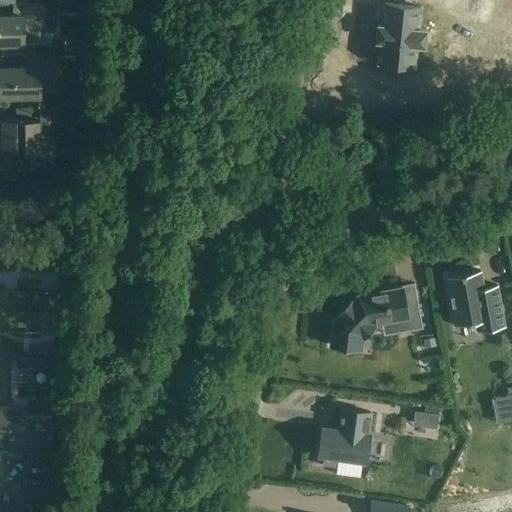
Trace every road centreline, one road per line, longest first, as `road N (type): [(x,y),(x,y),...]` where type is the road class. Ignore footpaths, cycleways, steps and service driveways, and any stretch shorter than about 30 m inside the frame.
road 1 (unclassified): [(229,511),(279,296),(282,236)]
road 2 (unclassified): [(282,236),(285,127),(319,0)]
road 3 (unclassified): [(282,236),(511,186)]
